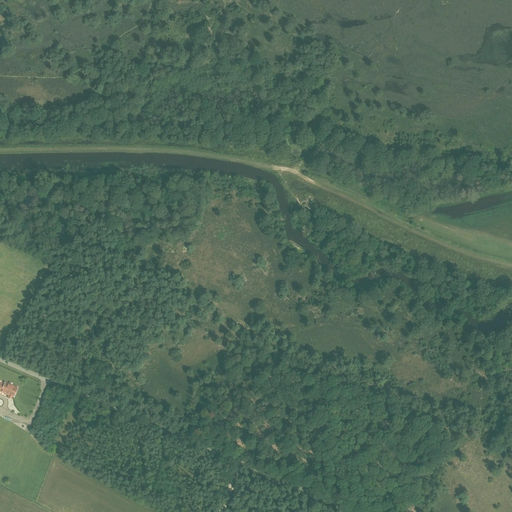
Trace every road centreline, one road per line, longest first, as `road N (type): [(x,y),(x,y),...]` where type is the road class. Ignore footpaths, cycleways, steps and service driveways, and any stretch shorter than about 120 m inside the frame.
road 1 (unclassified): [(354,511),(0,360)]
road 2 (track): [(283,169),(177,153),(0,150)]
road 3 (track): [(511,267),(283,169)]
